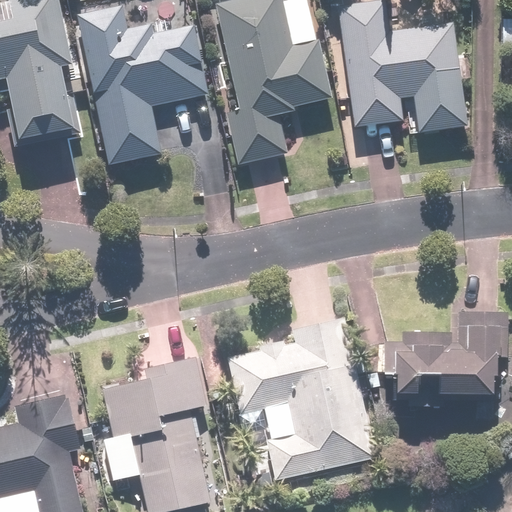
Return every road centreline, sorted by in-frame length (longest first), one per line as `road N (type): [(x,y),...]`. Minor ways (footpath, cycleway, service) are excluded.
road 1 (residential): [(511,214),(385,225),(170,274)]
road 2 (residential): [(170,274),(0,316)]
